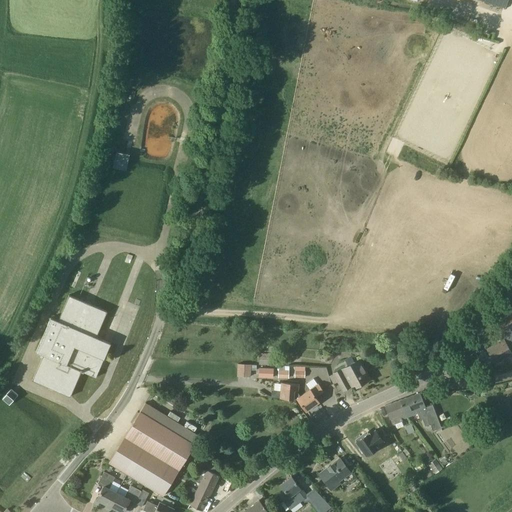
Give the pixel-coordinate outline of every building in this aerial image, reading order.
[(131,155),(117,151),(114,165),(128,168),(131,155)] [(43,355),(33,379),(32,380),(70,396),(71,395),(81,371),(83,372),(96,377),(100,367),(98,366),(101,358),(104,359),(111,343),(96,337),(106,312),(107,312),(107,311),(69,295),(68,296),(58,320),(51,317),(36,352),(43,355)] [(511,326),(511,315),(494,325),(502,341),(487,349),(495,363),(511,353),(511,332),(510,328),(511,326)] [(259,365),(282,366),(282,362),(275,361),(275,354),(260,353),(259,365)] [(370,379),(360,360),(335,373),(344,390),(355,384),(356,386),(370,379)] [(250,377),(251,365),(239,364),(238,377),(250,377)] [(274,368),(260,368),(259,377),(273,378),(274,368)] [(279,370),(279,379),(289,379),(289,370),(279,370)] [(310,389),(301,396),(298,393),(299,384),(282,383),(281,398),(294,400),(294,398),(298,399),(306,411),(319,402),(316,397),(323,391),(318,384),(311,390),(310,389)] [(10,405),(18,395),(11,389),(2,399),(10,405)] [(401,400),(407,417),(417,413),(420,422),(423,421),(425,428),(430,426),(433,432),(441,429),(433,406),(426,409),(419,393),(401,400)] [(402,419),(407,417),(401,400),(385,406),(389,418),(390,418),(392,425),(403,421),(402,419)] [(200,436),(170,418),(146,403),(109,462),(163,496),(200,436)] [(476,414),(472,408),(468,411),(472,417),(476,414)] [(362,435),(356,440),(357,441),(356,442),(366,456),(379,447),(378,445),(383,442),(375,431),(370,434),(369,433),(363,437),(362,435)] [(339,480),(350,472),(340,458),(328,467),(329,468),(321,474),(320,473),(332,489),(341,482),(339,480)] [(436,458),(428,464),(435,473),(442,468),(436,458)] [(199,488),(211,493),(219,475),(218,475),(208,470),(205,476),(200,473),(196,481),(201,483),(199,488)] [(377,480),(391,501),(407,490),(392,470),(377,480)] [(110,506),(117,493),(110,489),(116,478),(104,471),(97,484),(103,487),(97,499),(110,506)] [(315,489),(306,496),(292,476),(280,485),(285,490),(280,494),(290,509),(303,499),(304,500),(306,501),(308,501),(309,500),(318,511),(324,511),(332,507),(315,489)] [(117,493),(110,506),(121,511),(123,511),(130,500),(136,504),(142,491),(130,485),(124,497),(117,493)] [(211,493),(199,488),(197,491),(187,486),(183,495),(193,500),(190,505),(202,511),(211,493)] [(142,507),(148,494),(142,491),(136,504),(142,507)] [(172,511),(174,508),(172,507),(175,502),(163,497),(161,502),(160,501),(158,505),(148,501),(143,510),(148,511),(172,511)] [(251,511),(268,511),(260,500),(249,508),(251,511)]
